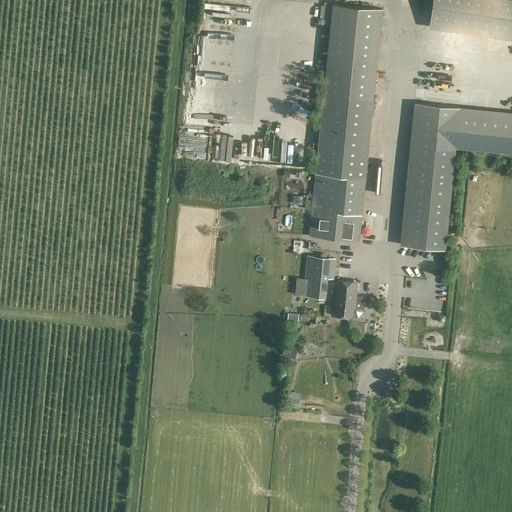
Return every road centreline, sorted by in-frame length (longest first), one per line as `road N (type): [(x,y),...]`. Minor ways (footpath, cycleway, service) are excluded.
road 1 (track): [(133,511),(183,0)]
road 2 (track): [(139,328),(168,0)]
road 3 (track): [(121,511),(139,328)]
road 4 (track): [(0,315),(139,328)]
